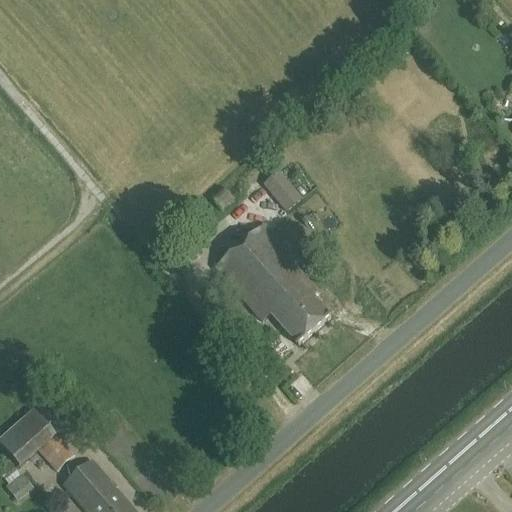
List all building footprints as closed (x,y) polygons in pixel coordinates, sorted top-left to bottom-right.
[(279,175),(265,188),(287,214),(301,202),(279,175)] [(247,243),(246,243),(216,271),(264,325),(272,318),(299,348),(331,319),(314,300),(319,296),(303,279),(307,275),(264,228),(247,243)] [(322,242),(310,252),(327,270),(338,260),(322,242)] [(56,474),(75,458),(33,410),(0,439),(0,446),(20,470),(39,454),(56,474)] [(133,511),(92,463),(63,487),(84,511),(133,511)]
